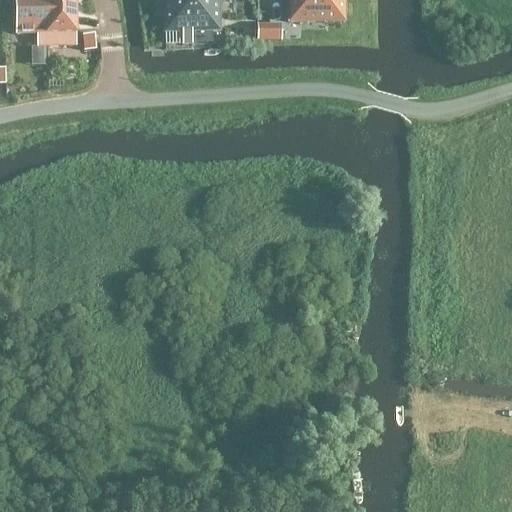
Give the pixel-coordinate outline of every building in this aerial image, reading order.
[(47,37),(46,0),(15,0),(16,37),(37,37),(47,37)] [(46,0),(47,37),(47,49),(76,48),(75,0),(46,0)] [(192,35),(191,0),(163,0),(164,35),(182,35),(192,35)] [(218,0),(191,0),(192,35),(219,34),(218,0)] [(344,0),(288,0),(289,25),(345,25),(344,0)] [(269,27),(257,27),(257,43),(269,43),(269,27)] [(281,43),(281,27),(269,27),(269,43),(281,43)] [(192,47),(192,35),(182,35),(182,47),(192,47)] [(83,38),(84,54),(96,53),(94,37),(83,38)]
